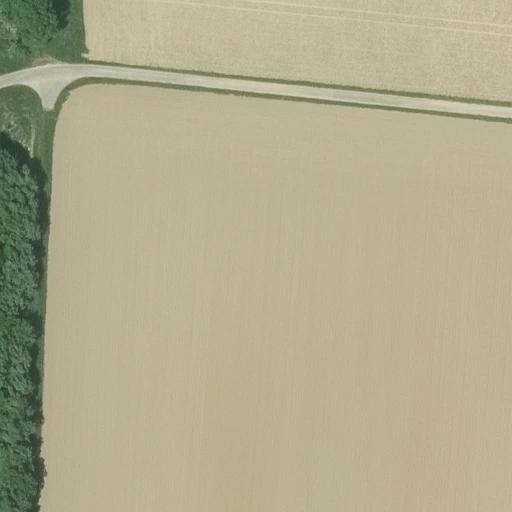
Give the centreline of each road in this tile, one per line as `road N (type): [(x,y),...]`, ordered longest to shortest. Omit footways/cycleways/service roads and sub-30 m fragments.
road 1 (unclassified): [(511,110),(55,65),(0,77)]
road 2 (track): [(21,72),(28,511)]
